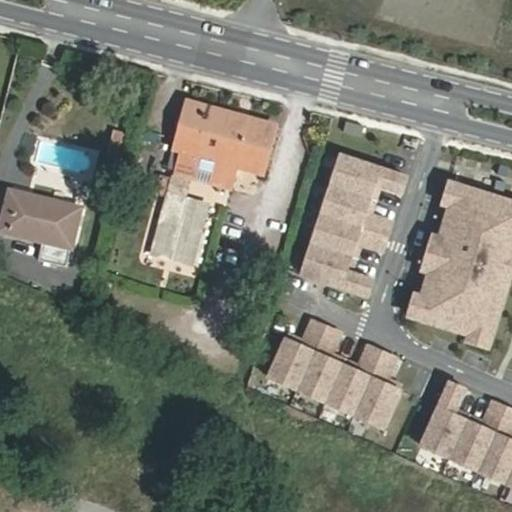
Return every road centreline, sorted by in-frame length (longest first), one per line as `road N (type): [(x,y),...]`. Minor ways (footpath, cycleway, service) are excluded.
road 1 (primary): [(0,10),(444,123)]
road 2 (primary): [(511,102),(104,0)]
road 3 (residential): [(444,123),(391,289),(390,317),(404,338),(511,382)]
